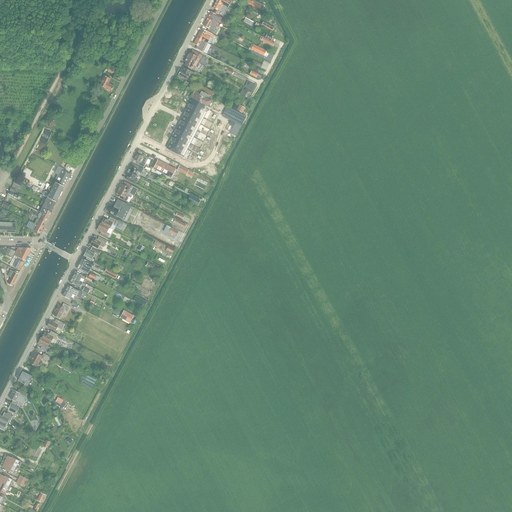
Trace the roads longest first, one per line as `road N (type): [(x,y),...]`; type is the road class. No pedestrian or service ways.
road 1 (unclassified): [(74,259),(208,0)]
road 2 (unknown): [(116,176),(189,211),(192,220),(106,381)]
road 3 (unclassified): [(40,241),(166,0)]
road 4 (tertiary): [(0,404),(74,259)]
road 5 (residential): [(2,181),(59,72)]
